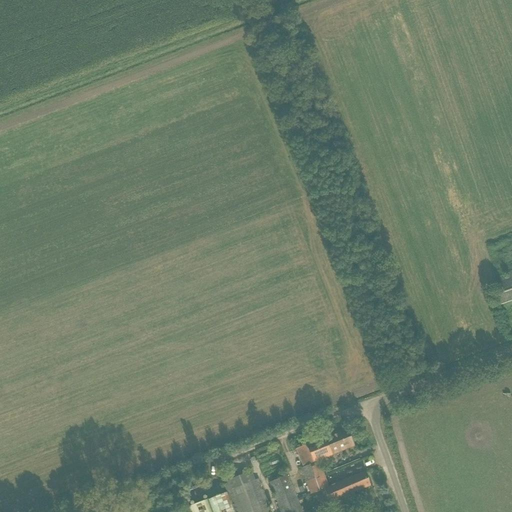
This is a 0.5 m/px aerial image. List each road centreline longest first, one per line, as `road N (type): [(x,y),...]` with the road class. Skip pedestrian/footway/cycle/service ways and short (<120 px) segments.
road 1 (track): [(252,0),(402,390)]
road 2 (unclassified): [(404,511),(367,405),(511,352)]
road 3 (track): [(141,490),(367,405)]
